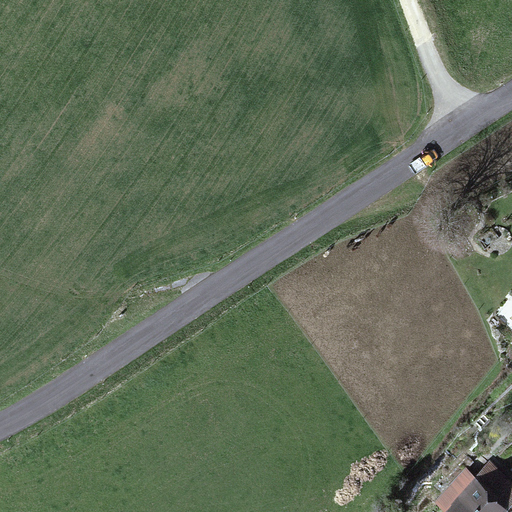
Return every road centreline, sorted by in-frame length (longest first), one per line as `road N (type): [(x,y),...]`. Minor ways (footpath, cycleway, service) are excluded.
road 1 (tertiary): [(0,422),(511,92)]
road 2 (track): [(212,288),(178,284),(104,302),(41,297),(0,282)]
road 3 (track): [(460,127),(409,0)]
